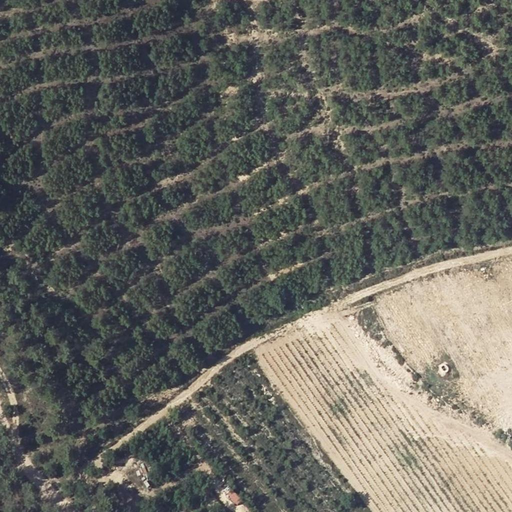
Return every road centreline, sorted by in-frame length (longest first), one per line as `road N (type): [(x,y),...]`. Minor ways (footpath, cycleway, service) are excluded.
road 1 (track): [(511,250),(432,268),(246,346),(53,487)]
road 2 (track): [(77,511),(0,412)]
